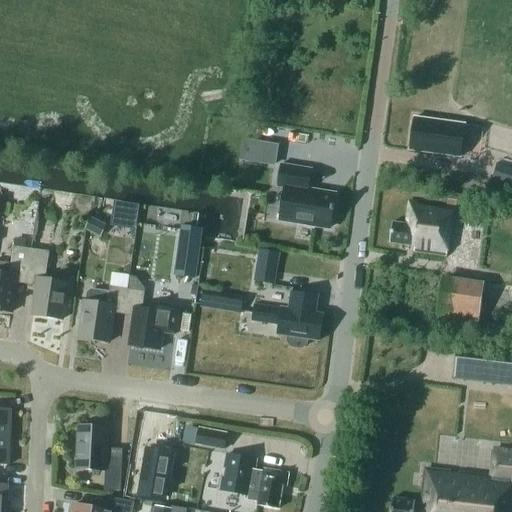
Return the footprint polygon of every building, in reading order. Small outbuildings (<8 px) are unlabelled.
[(427,44),(423,89),(439,90),(444,46),(427,44)] [(415,118),(410,151),(460,157),(464,125),(415,118)] [(262,150),(260,163),(273,165),(275,152),(262,150)] [(280,220),(329,229),(332,212),(333,212),(334,207),(333,207),(335,195),(308,191),(311,170),(281,165),(277,187),(285,188),(280,220)] [(511,169),(497,165),(492,180),(511,186),(511,169)] [(452,205),(471,208),(473,197),(453,195),(452,205)] [(413,252),(446,257),(453,210),(409,203),(405,225),(392,223),(389,243),(414,247),(413,252)] [(95,234),(100,223),(90,218),(84,229),(95,234)] [(198,245),(179,243),(176,274),(195,277),(198,245)] [(16,282),(26,284),(31,250),(14,247),(11,265),(0,263),(0,311),(11,313),(16,282)] [(31,250),(26,284),(37,285),(32,316),(61,320),(67,283),(45,280),(49,253),(31,250)] [(272,285),(275,268),(257,265),(254,282),(272,285)] [(116,272),(114,283),(130,286),(132,275),(116,272)] [(134,279),(133,289),(149,292),(150,282),(134,279)] [(442,282),(437,317),(477,323),(482,287),(442,282)] [(113,312),(123,314),(127,290),(109,288),(108,293),(91,291),(87,293),(86,302),(84,302),(79,339),(108,343),(113,312)] [(127,290),(123,314),(134,315),(129,346),(158,351),(161,333),(175,335),(178,311),(158,308),(158,313),(142,310),(144,293),(127,290)] [(315,314),(317,297),(291,293),(288,310),(281,309),(281,310),(254,305),(251,321),(279,325),(277,335),(287,337),(287,341),(288,345),(292,348),(300,349),(304,348),(307,344),(307,340),(318,342),(322,315),(315,314)] [(202,295),(200,307),(240,314),(242,302),(202,295)] [(511,359),(496,358),(493,383),(511,385),(511,359)] [(0,436),(10,437),(11,410),(0,409),(0,436)] [(78,427),(76,470),(104,471),(103,491),(120,492),(121,459),(105,458),(107,428),(101,428),(102,425),(93,423),(84,424),(84,427),(78,427)] [(198,428),(195,446),(224,452),(227,434),(198,428)] [(10,437),(0,436),(0,465),(8,466),(10,437)] [(505,511),(509,485),(511,485),(511,452),(493,450),(490,478),(425,470),(421,502),(392,499),(390,511),(505,511)] [(171,455),(147,451),(140,499),(151,501),(155,481),(166,483),(171,455)] [(249,496),(248,500),(258,502),(258,506),(278,510),(282,487),(286,487),(288,474),(263,470),(263,472),(254,471),(256,461),(226,456),(221,491),(249,496)] [(132,511),(134,503),(108,498),(106,511),(73,505),(71,511),(132,511)]
